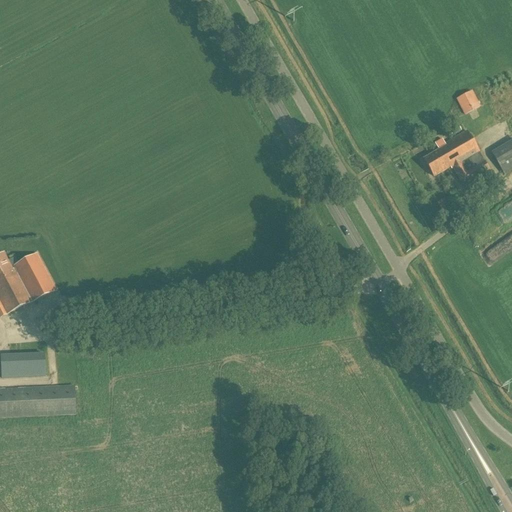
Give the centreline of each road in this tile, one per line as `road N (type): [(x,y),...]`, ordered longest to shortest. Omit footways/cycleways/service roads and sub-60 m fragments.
road 1 (primary): [(511,511),(215,0)]
road 2 (unclassified): [(511,443),(475,406),(241,0)]
